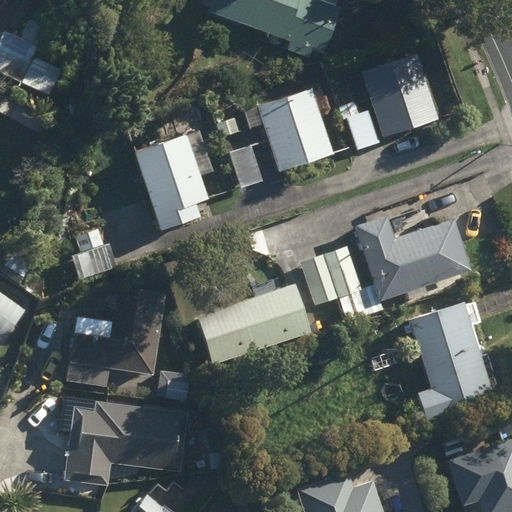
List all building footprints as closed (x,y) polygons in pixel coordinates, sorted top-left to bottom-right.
[(290,50),(310,57),(312,50),(325,55),(341,10),(312,0),(217,0),(213,15),(293,43),(290,50)] [(0,43),(0,74),(48,96),(60,71),(34,59),(48,29),(30,21),(21,40),(5,33),(0,43)] [(159,62),(161,64),(167,66),(170,67),(173,67),(176,67),(179,66),(182,64),(184,62),(186,60),(188,57),(189,55),(189,52),(190,49),(189,45),(189,43),(187,40),(185,37),(183,35),(181,33),(178,32),(175,31),(172,31),(169,31),(166,32),(163,33),(161,35),(158,37),(157,39),(155,42),(154,45),(154,48),(154,51),(154,54),(155,57),(157,59),(159,62)] [(363,75),(383,140),(437,122),(416,57),(363,75)] [(264,125),(280,173),(334,155),(312,91),(246,114),(251,129),(264,125)] [(348,121),(358,153),(379,146),(368,114),(359,117),(355,104),(340,109),(344,122),(348,121)] [(215,126),(220,140),(239,134),(234,120),(215,126)] [(135,155),(155,218),(208,201),(195,161),(208,157),(200,133),(135,155)] [(229,156),(241,190),(264,181),(252,148),(229,156)] [(339,299),(347,323),(382,311),(380,304),(406,295),(409,303),(428,297),(426,288),(472,273),(454,222),(395,241),(388,219),(355,229),(375,288),(363,292),(349,249),(301,266),(315,308),(339,299)] [(109,242),(72,254),(79,275),(116,264),(109,242)] [(472,275),(475,284),(485,281),(482,272),(472,275)] [(197,321),(213,368),(311,335),(295,288),(197,321)] [(0,339),(21,310),(0,294),(0,339)] [(69,382),(108,387),(110,370),(154,377),(165,305),(117,297),(113,325),(78,320),(69,382)] [(419,396),(429,427),(497,406),(465,306),(411,324),(432,392),(419,396)] [(67,482),(109,487),(112,466),(181,474),(188,415),(97,405),(95,413),(75,410),(67,482)] [(511,511),(511,442),(465,457),(482,511),(511,511)] [(375,511),(365,481),(349,487),(344,472),(295,489),(302,511),(375,511)] [(136,511),(169,511),(164,507),(162,510),(147,498),(136,511)]
